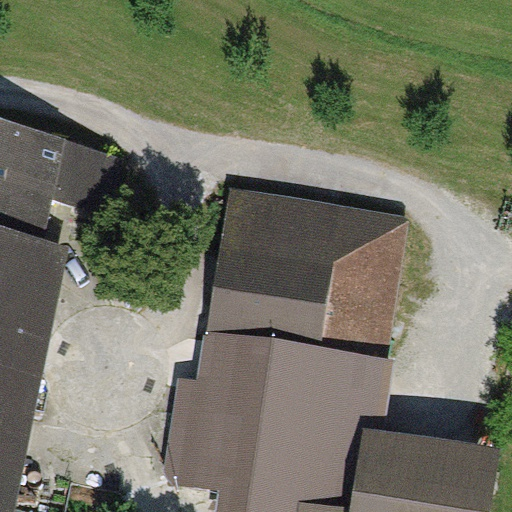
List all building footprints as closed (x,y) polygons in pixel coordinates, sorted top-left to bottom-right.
[(125,165),(0,139),(0,249),(46,259),(56,208),(114,220),(125,165)] [(393,376),(419,228),(241,197),(215,345),(393,376)] [(0,511),(19,511),(69,266),(0,252),(0,511)] [(304,408),(186,389),(170,484),(288,503),(304,408)] [(493,511),(500,473),(309,443),(298,511),(493,511)]
